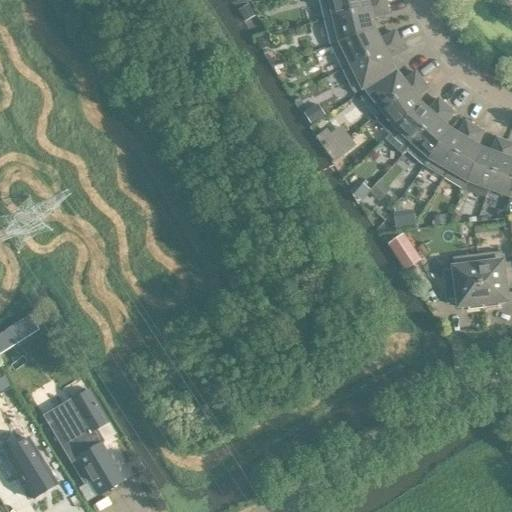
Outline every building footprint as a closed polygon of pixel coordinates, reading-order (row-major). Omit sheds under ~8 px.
[(320,0),(325,19),(369,8),(369,9),(375,8),(375,7),(386,4),(385,0),(320,0)] [(246,4),(237,9),(243,20),(253,14),(246,4)] [(386,4),(375,7),(375,8),(377,16),(388,13),(386,4)] [(369,8),(325,19),(331,45),(374,29),(369,9),(369,8)] [(374,29),(331,45),(343,69),(353,64),(400,41),(395,32),(380,39),(374,29)] [(259,38),(261,47),(271,45),(268,36),(259,38)] [(353,64),(343,69),(355,93),(394,68),(388,57),(404,49),(400,41),(353,64)] [(397,73),(360,97),(375,116),(422,80),(416,72),(403,81),(397,73)] [(422,80),(375,116),(389,134),(421,104),(416,97),(428,87),(422,80)] [(439,99),(431,107),(438,113),(438,114),(446,105),(439,99)] [(305,113),(312,123),(325,114),(318,104),(305,113)] [(421,104),(389,134),(390,135),(406,149),(407,150),(436,117),(435,116),(438,113),(431,107),(428,110),(421,104)] [(436,117),(407,150),(424,165),(440,143),(450,129),(443,123),(453,112),(446,105),(438,114),(438,113),(435,116),(436,117)] [(466,121),(460,131),(468,136),(474,126),(466,121)] [(467,139),(444,177),(464,189),(475,166),(483,149),(475,144),(483,131),(474,126),(468,136),(466,139),(467,139)] [(440,143),(424,165),(425,166),(444,177),(467,139),(466,139),(450,129),(440,143)] [(318,138),(316,139),(325,152),(327,151),(337,145),(328,132),(318,138)] [(502,152),(506,141),(497,138),(493,149),(502,152)] [(511,143),(506,141),(502,152),(511,156),(511,154),(511,143)] [(333,164),(346,154),(339,145),(326,154),(333,164)] [(475,166),(464,189),(486,197),(489,188),(501,155),(483,149),(475,166)] [(511,159),(501,155),(489,188),(511,195),(511,189),(511,159)] [(370,190),(359,180),(351,190),(358,201),(359,202),(368,192),(370,190)] [(378,201),(389,189),(379,180),(370,190),(368,192),(378,201)] [(416,225),(414,210),(395,212),(397,227),(416,225)] [(453,214),(449,220),(456,223),(459,216),(453,214)] [(445,224),(444,216),(433,217),(434,225),(445,224)] [(388,242),(404,267),(420,257),(403,232),(388,242)] [(484,308),(500,306),(499,301),(508,300),(506,288),(511,287),(511,260),(503,262),(502,251),(477,254),(484,308)] [(468,305),(469,310),(484,308),(477,254),(453,257),(454,268),(442,269),(446,296),(458,294),(459,306),(468,305)] [(15,325),(0,334),(0,354),(24,340),(15,325)] [(88,388),(66,400),(74,413),(86,433),(94,428),(107,421),(88,388)] [(74,413),(50,427),(83,483),(89,480),(98,494),(122,480),(99,443),(102,442),(94,428),(86,433),(74,413)] [(28,438),(4,453),(32,499),(56,484),(28,438)]
